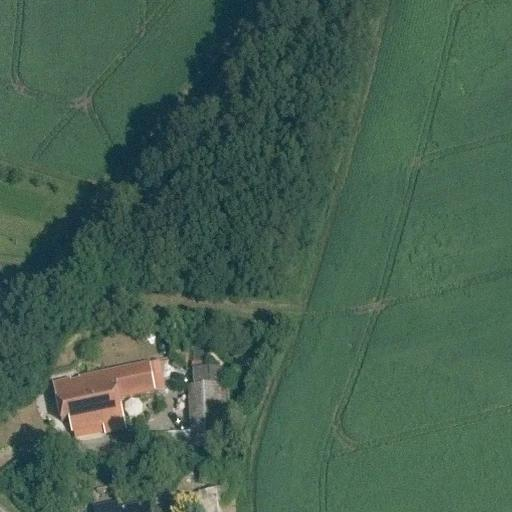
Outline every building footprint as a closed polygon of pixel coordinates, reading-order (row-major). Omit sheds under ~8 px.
[(149,367),(79,382),(80,387),(55,393),(62,424),(69,423),(71,436),(102,429),(104,437),(125,433),(118,403),(155,395),(149,367)] [(228,388),(222,389),(221,372),(194,373),(194,390),(190,390),(194,452),(232,449),(228,388)] [(188,435),(152,437),(153,457),(189,455),(188,435)] [(232,465),(200,466),(201,485),(233,484),(232,465)] [(235,511),(234,493),(199,495),(199,511),(235,511)]
